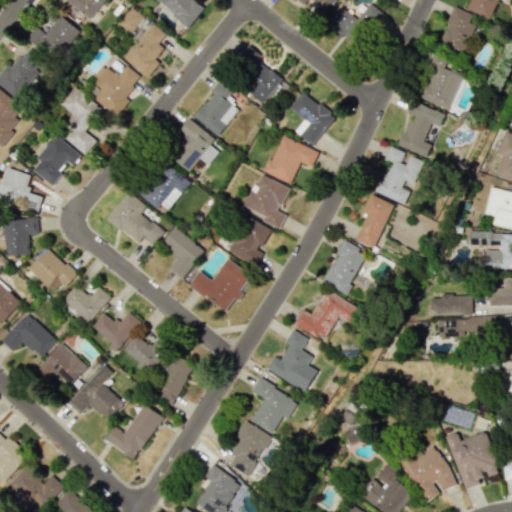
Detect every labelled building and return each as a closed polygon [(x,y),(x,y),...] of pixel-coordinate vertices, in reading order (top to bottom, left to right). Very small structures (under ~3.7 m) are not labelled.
[(63,0),(91,18),(103,0),(63,0)] [(157,0),(164,5),(161,9),(186,30),(203,8),(192,0),(157,0)] [(294,0),(302,6),(306,0),(311,0),(324,9),(330,0),(294,0)] [(496,0),(468,0),(465,9),(488,19),(496,0)] [(341,6),(327,24),(354,45),(381,10),(370,1),(357,19),(341,6)] [(461,52),(477,17),(454,6),(438,42),(461,52)] [(130,32),(143,17),(132,7),(118,22),(130,32)] [(57,59),(77,28),(57,15),(46,33),(35,25),(26,40),(57,59)] [(146,77),(162,60),(157,55),(163,48),(158,42),(165,35),(153,23),(123,56),(146,77)] [(264,103),(282,77),(255,59),(259,54),(249,47),(238,63),(253,74),(243,89),(264,103)] [(12,68),(6,63),(0,71),(0,85),(18,98),(44,63),(25,50),(12,68)] [(449,110),(463,76),(443,68),(446,61),(434,56),(418,97),(449,110)] [(93,97),(115,116),(129,100),(124,96),(140,76),(126,64),(117,75),(103,63),(93,76),(97,80),(93,85),(99,90),(93,97)] [(217,136),(238,109),(225,99),(233,89),(221,80),(192,117),(217,136)] [(85,154),(96,140),(83,131),(101,108),(73,86),(59,104),(72,114),(64,124),(71,130),(64,138),(85,154)] [(0,144),(2,146),(13,131),(10,129),(18,118),(14,116),(22,107),(0,90),(0,144)] [(293,131),(312,145),(334,116),(301,91),(289,107),(303,118),(293,131)] [(444,113),(411,100),(406,113),(410,115),(398,146),(426,156),(430,144),(423,141),(430,122),(439,126),(444,113)] [(207,164),(222,146),(187,118),(178,131),(185,136),(169,156),(188,171),(199,158),(207,164)] [(32,171),(52,186),(61,173),(58,171),(66,161),(72,166),(81,154),(53,134),(35,158),(39,161),(32,171)] [(264,172),(290,183),(299,162),(311,167),(318,150),(280,134),(264,172)] [(404,203),(410,186),(413,188),(423,160),(408,155),(406,163),(401,162),(404,151),(389,146),(384,159),(387,160),(376,193),(404,203)] [(164,213),(189,182),(163,161),(138,191),(164,213)] [(42,196),(26,192),(31,175),(6,167),(0,186),(0,198),(38,210),(42,196)] [(289,187),(258,173),(243,206),(263,215),(261,220),(278,229),(285,214),(278,211),(289,187)] [(484,214),(494,216),(492,225),(511,228),(511,190),(489,186),(484,214)] [(139,242),(142,238),(152,245),(163,229),(140,213),(145,205),(126,191),(106,219),(139,242)] [(392,203),(370,194),(362,213),(365,214),(355,240),(375,248),(392,203)] [(262,252),(259,251),(270,228),(246,215),(227,251),(255,265),(262,252)] [(5,255),(29,254),(28,234),(38,234),(37,218),(3,219),(5,255)] [(511,268),(511,232),(469,232),(469,245),(489,245),(489,240),(499,240),(499,250),(484,250),(484,268),(511,268)] [(171,253),(177,258),(168,268),(179,278),(198,257),(192,251),(196,246),(186,237),(171,253)] [(322,281),(345,293),(367,251),(344,239),(322,281)] [(60,283),(65,288),(77,274),(47,247),(28,269),(53,291),(60,283)] [(211,279),(198,270),(188,285),(226,311),(240,291),(239,291),(251,274),(226,258),(211,279)] [(485,306),(511,305),(511,311),(511,278),(503,278),(503,287),(485,288),(485,306)] [(0,320),(2,322),(20,301),(0,282),(0,320)] [(63,300),(77,311),(75,314),(88,324),(110,296),(97,286),(90,296),(75,285),(63,300)] [(293,324),(323,340),(337,316),(349,322),(357,307),(325,289),(311,314),(302,309),(293,324)] [(471,314),(471,294),(439,295),(439,297),(429,298),(429,314),(471,314)] [(118,323),(104,311),(91,327),(118,349),(140,321),(128,311),(118,323)] [(40,358),(56,340),(26,312),(0,340),(12,351),(22,341),(40,358)] [(511,347),(511,320),(497,321),(497,330),(511,330),(511,347)] [(294,385),(311,356),(300,350),(307,338),(291,329),(284,342),(289,344),(280,360),(273,356),(265,368),(294,385)] [(124,350),(138,361),(135,366),(147,375),(168,348),(155,338),(150,344),(136,334),(124,350)] [(54,372),(69,386),(88,366),(62,342),(36,370),(47,380),(54,372)] [(173,405),(192,363),(173,355),(154,396),(173,405)] [(123,402),(102,383),(113,372),(104,363),(67,403),(79,414),(89,404),(107,421),(123,402)] [(272,433),(282,415),(286,418),(297,400),(258,378),(251,391),(263,398),(250,420),(272,433)] [(105,440),(135,459),(162,415),(142,403),(124,433),(113,426),(105,440)] [(234,437),(239,440),(226,464),(248,475),(269,434),(243,421),(234,437)] [(365,437),(359,424),(343,432),(350,445),(365,437)] [(0,478),(4,482),(27,456),(0,431),(0,478)] [(464,489),(484,482),(483,478),(499,473),(486,432),(459,440),(457,432),(446,435),(464,489)] [(454,486),(437,445),(402,459),(419,501),(440,493),(439,491),(454,486)] [(220,511),(241,484),(212,463),(203,476),(210,481),(194,504),(206,511),(220,511)] [(357,496),(378,511),(397,511),(413,492),(394,478),(398,472),(386,463),(374,479),(371,477),(357,496)] [(63,488),(51,475),(42,484),(26,466),(10,481),(37,511),(63,488)] [(94,511),(68,489),(54,505),(61,511),(94,511)]
